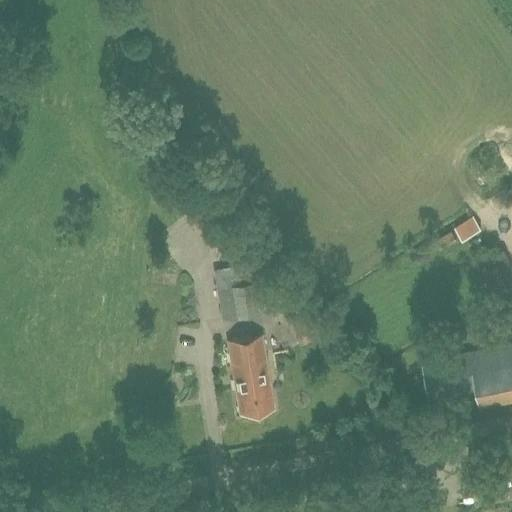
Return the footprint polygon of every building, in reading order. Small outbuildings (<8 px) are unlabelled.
[(420,144),(311,208),(312,210),(299,218),(309,236),(432,163),(420,144)] [(208,198),(185,215),(208,247),(231,231),(208,198)] [(458,229),(464,240),(486,229),(479,217),(458,229)] [(224,319),(271,311),(263,262),(215,270),(224,319)] [(227,341),(232,369),(237,398),(238,397),(241,413),(273,408),(268,381),(270,381),(262,335),(227,341)] [(480,405),(511,398),(511,342),(422,361),(429,398),(477,388),(480,405)] [(281,364),(297,362),(296,351),(280,353),(281,364)] [(475,504),(511,496),(511,455),(467,465),(475,504)]
